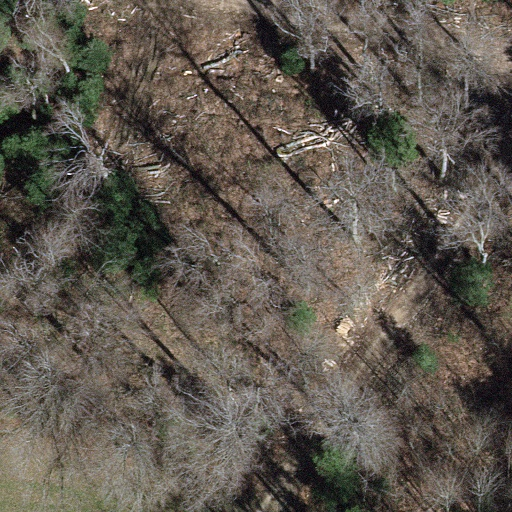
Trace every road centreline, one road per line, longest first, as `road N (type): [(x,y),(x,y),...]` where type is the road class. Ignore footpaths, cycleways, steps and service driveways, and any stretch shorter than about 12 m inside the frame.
road 1 (track): [(511,155),(480,187),(289,465),(271,511)]
road 2 (track): [(221,0),(511,60)]
